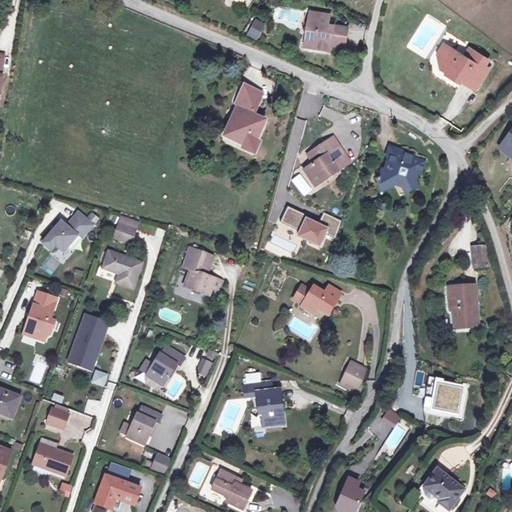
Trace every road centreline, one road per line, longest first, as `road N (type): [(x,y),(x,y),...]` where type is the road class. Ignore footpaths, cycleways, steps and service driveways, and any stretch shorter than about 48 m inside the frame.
road 1 (residential): [(454,153),(442,217),(406,279),(384,383),(325,471),(311,511)]
road 2 (residential): [(120,0),(364,96)]
road 3 (residential): [(454,153),(474,185),(511,295)]
